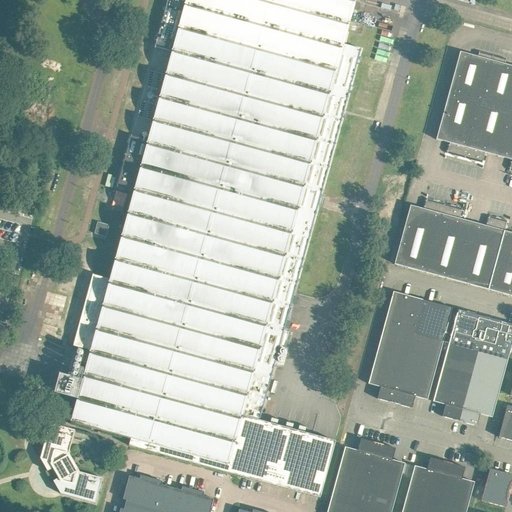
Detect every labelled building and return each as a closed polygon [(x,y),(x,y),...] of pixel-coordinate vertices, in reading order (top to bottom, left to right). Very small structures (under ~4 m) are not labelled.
[(56,389),(55,393),(60,395),(77,399),(71,423),(71,424),(75,425),(75,424),(131,440),(129,445),(129,446),(243,477),(244,477),(259,420),(265,398),(285,327),(309,239),(323,188),(347,101),(361,49),(344,44),(355,0),(186,0),(186,1),(181,0),(167,0),(155,48),(172,53),(148,140),(131,135),(117,187),(134,192),(110,279),(93,274),(73,346),(90,351),(86,368),(82,380),(60,374),(56,389)] [(465,158),(493,55),(492,55),(492,56),(480,52),(479,52),(478,57),(460,52),(436,140),(450,143),(449,145),(447,145),(447,146),(446,151),(446,150),(445,151),(447,152),(447,153),(447,154),(447,153),(453,155),(453,156),(458,157),(458,156),(464,158),(465,158)] [(498,157),(511,107),(511,66),(505,64),(506,59),(505,59),(493,56),(493,55),(465,158),(471,160),(471,161),(476,162),(476,161),(482,163),(483,161),(485,162),(485,161),(486,156),(484,155),(485,153),(498,157)] [(511,107),(498,157),(511,160),(511,162),(509,162),(510,163),(508,168),(508,167),(508,168),(510,169),(509,170),(510,171),(510,170),(511,170),(511,107)] [(426,273),(444,204),(438,203),(438,202),(433,200),(433,201),(427,200),(427,199),(426,201),(424,200),(424,201),(423,206),(422,207),(424,207),(424,209),(410,205),(394,264),(426,273)] [(457,281),(473,223),(459,219),(460,217),(462,218),(462,217),(461,217),(463,212),(463,211),(462,211),(462,209),(461,209),(455,208),(456,206),(451,205),(450,206),(444,204),(426,273),(457,281)] [(499,251),(504,231),(507,221),(506,221),(501,220),(501,219),(496,217),(495,218),(490,217),(490,216),(489,216),(489,218),(487,218),(486,218),(487,218),(486,223),(485,223),(485,224),(487,224),(486,226),(473,223),(457,281),(489,290),(499,251)] [(511,233),(504,231),(499,251),(511,254),(511,233)] [(511,254),(499,251),(489,290),(511,296),(511,254)] [(414,334),(423,300),(393,292),(384,326),(414,334)] [(443,342),(452,308),(423,300),(414,334),(443,342)] [(478,351),(487,318),(458,310),(449,343),(478,351)] [(511,324),(487,318),(478,351),(508,359),(510,350),(511,350),(511,324)] [(395,404),(414,334),(384,326),(368,384),(370,385),(370,384),(380,387),(377,399),(395,404)] [(415,397),(427,400),(443,342),(414,334),(395,404),(412,408),(415,397)] [(459,421),(478,351),(449,343),(433,402),(445,405),(442,417),(459,421)] [(480,414),(492,418),(508,359),(478,351),(459,421),(477,426),(480,414)] [(60,395),(58,403),(66,405),(60,426),(65,428),(66,422),(71,423),(77,399),(60,395)] [(511,406),(507,405),(498,437),(511,440),(511,406)] [(335,441),(259,420),(244,477),(320,498),(335,441)] [(50,423),(40,458),(47,471),(49,470),(55,480),(53,481),(60,494),(95,503),(102,478),(77,471),(68,456),(75,430),(65,428),(60,426),(50,423)] [(359,511),(378,444),(361,439),(358,451),(345,447),(327,511),(359,511)] [(395,448),(378,444),(359,511),(391,511),(405,463),(392,460),(395,448)] [(434,511),(448,463),(430,458),(427,470),(415,466),(401,511),(434,511)] [(465,467),(448,463),(434,511),(466,511),(474,482),(462,479),(465,467)] [(507,495),(509,489),(509,487),(511,481),(511,475),(490,469),(481,501),(506,508),(507,504),(507,495)] [(139,479),(129,476),(123,499),(126,500),(124,510),(120,509),(119,511),(209,511),(213,499),(203,496),(204,493),(182,487),(181,490),(161,485),(162,481),(140,476),(139,479)]
